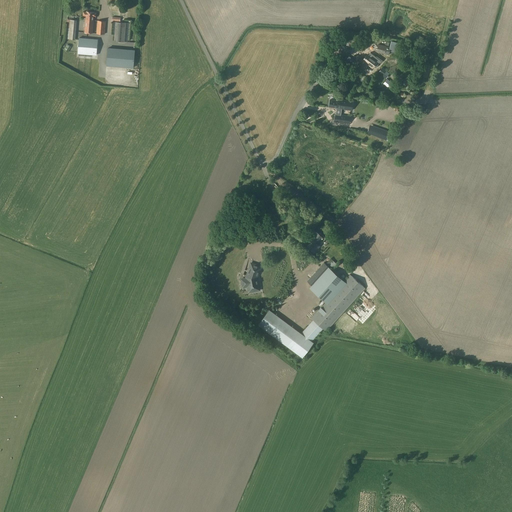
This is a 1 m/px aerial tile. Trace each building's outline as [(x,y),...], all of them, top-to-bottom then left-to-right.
[(96,16),(96,12),(94,12),(86,11),(86,12),(83,11),(83,16),(86,16),(84,32),(93,33),(94,16),(96,16)] [(66,39),(75,40),(77,20),(68,19),(66,39)] [(97,34),(105,34),(106,21),(97,20),(97,34)] [(114,40),(125,41),(126,22),(116,22),(114,40)] [(78,53),(96,55),(97,39),(79,38),(78,53)] [(360,60),(364,50),(340,41),(336,50),(360,60)] [(398,43),(391,41),(390,48),(378,45),(376,52),(388,55),(389,51),(396,52),(398,43)] [(134,67),(135,50),(108,48),(107,65),(134,67)] [(385,58),(371,51),(367,59),(381,65),(385,58)] [(390,73),(382,67),(379,73),(386,78),(390,73)] [(350,117),(339,115),(340,108),(352,110),(353,102),(338,100),(338,101),(330,100),(329,107),(337,108),(336,115),(335,121),(350,123),(350,117)] [(387,140),(390,132),(370,125),(367,133),(387,140)] [(314,252),(320,244),(318,242),(322,238),(322,239),(323,238),(322,238),(324,236),(318,231),(305,244),(314,252)] [(256,277),(257,277),(260,267),(251,263),(246,277),(242,278),(243,283),(247,282),(249,292),(257,290),(256,286),(258,286),(256,279),(255,278),(256,278),(256,277)] [(307,281),(313,286),(330,268),(324,263),(307,281)] [(350,274),(311,318),(313,320),(301,333),(269,309),(263,317),(262,316),(259,319),(261,321),(258,324),(302,357),(313,343),(311,341),(323,328),(326,331),(365,288),(350,274)]
